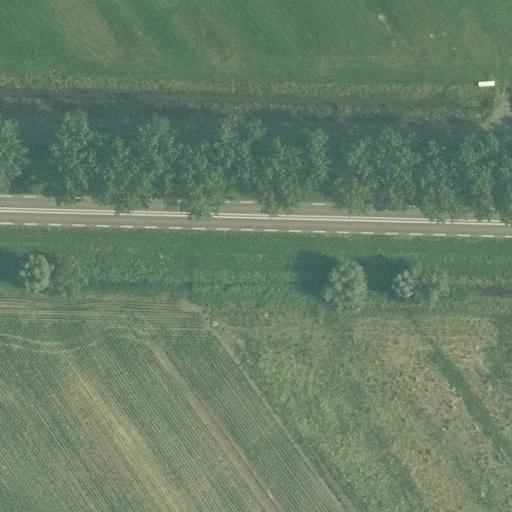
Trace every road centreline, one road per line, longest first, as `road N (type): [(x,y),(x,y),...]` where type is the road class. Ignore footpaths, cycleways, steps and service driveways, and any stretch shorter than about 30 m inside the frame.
road 1 (primary): [(511,228),(0,211)]
road 2 (unclassified): [(0,134),(511,147)]
